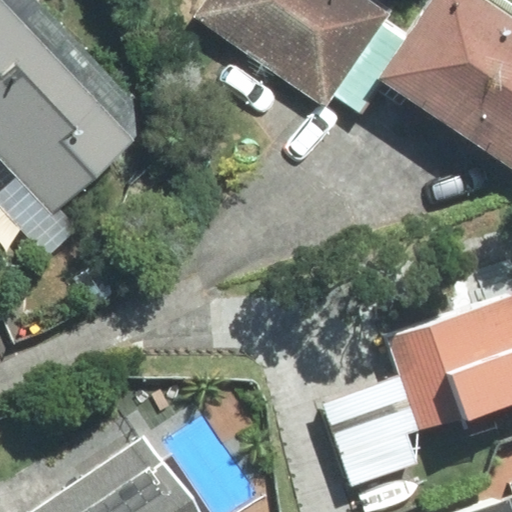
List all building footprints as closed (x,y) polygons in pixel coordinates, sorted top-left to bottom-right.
[(0,0),(0,163),(42,208),(125,129),(0,0)] [(187,0),(181,8),(317,102),(385,6),(376,0),(187,0)] [(511,164),(511,12),(494,0),(407,0),(364,63),(511,164)] [(511,401),(511,287),(377,333),(392,375),(316,401),(344,483),(409,461),(398,429),(503,393),(508,403),(511,401)] [(190,511),(138,434),(19,511),(190,511)] [(511,511),(511,478),(439,504),(442,511),(511,511)]
